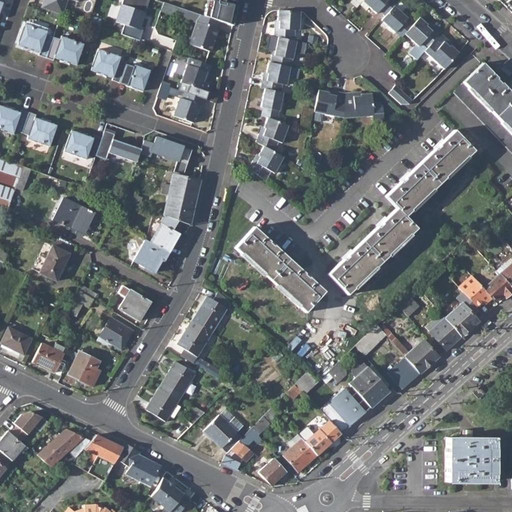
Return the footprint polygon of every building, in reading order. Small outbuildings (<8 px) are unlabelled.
[(44,0),(42,7),(62,14),(66,0),(71,0),(78,2),(78,0),(44,0)] [(148,0),(122,0),(116,21),(125,24),(121,33),(139,39),(143,30),(139,29),(148,0)] [(207,0),(204,17),(219,22),(233,26),(235,16),(231,15),(233,6),(224,4),(224,0),(227,0),(237,2),(237,0),(207,0)] [(352,0),(350,2),(357,8),(360,4),(363,0),(352,0)] [(371,6),(364,0),(363,0),(360,4),(366,10),(369,8),(371,6)] [(364,0),(371,6),(369,8),(376,14),(378,12),(383,18),(394,5),(397,3),(399,0),(364,0)] [(407,7),(399,0),(397,3),(394,5),(402,12),(407,7)] [(511,0),(494,0),(511,15),(511,0)] [(189,46),(210,53),(214,44),(212,43),(214,39),(215,39),(218,31),(216,30),(219,22),(204,17),(164,3),(161,12),(175,17),(176,15),(197,23),(189,46)] [(402,12),(394,5),(383,18),(379,22),(386,28),(384,31),(391,38),(393,35),(399,41),(405,33),(412,26),(406,20),(408,18),(402,12)] [(295,12),(278,11),(276,29),(274,29),(273,37),(277,37),(294,41),(294,30),(297,30),(298,21),(295,20),(295,12)] [(419,45),(425,51),(440,34),(434,28),(432,30),(419,18),(412,26),(405,33),(412,39),(410,41),(417,48),(419,45)] [(17,45),(40,54),(39,56),(46,58),(53,38),(46,35),(47,32),(24,24),(17,45)] [(439,64),(445,69),(458,54),(444,42),(446,40),(440,34),(425,51),(423,53),(437,66),(439,64)] [(53,38),(46,58),(53,61),(54,58),(76,65),(83,44),(60,36),(59,40),(53,38)] [(294,41),(277,37),(274,55),(271,55),(269,63),(288,67),(291,67),(294,50),(292,50),(294,41)] [(120,57),(97,50),(90,70),(112,78),(111,80),(119,83),(125,65),(126,63),(119,60),(120,57)] [(201,90),(205,78),(208,78),(212,66),(189,59),(181,83),(201,90)] [(269,63),(268,62),(264,80),(261,79),(259,88),(264,88),(282,92),(284,85),(287,85),(289,76),(297,78),(299,69),(291,67),(288,67),(269,63)] [(119,83),(142,91),(150,68),(142,65),(141,67),(133,64),(132,67),(125,65),(119,83)] [(453,93),(511,155),(511,96),(482,65),(453,93)] [(511,74),(503,66),(499,70),(508,78),(509,76),(511,74)] [(184,93),(161,85),(157,97),(166,101),(168,94),(180,98),(182,99),(184,93)] [(388,93),(401,105),(407,105),(412,102),(394,86),(388,93)] [(266,118),(279,123),(284,102),(281,102),(283,93),(282,92),(264,88),(259,107),(262,108),(261,116),(266,118)] [(323,112),(342,116),(344,92),(336,90),(335,92),(319,89),(315,108),(324,109),(323,112)] [(344,92),(342,116),(364,115),(364,112),(373,112),(373,124),(382,122),(381,104),(378,101),(372,101),(371,92),(354,94),(354,91),(344,92)] [(180,98),(174,116),(193,123),(198,110),(200,110),(204,100),(184,93),(182,99),(180,98)] [(0,130),(13,135),(14,132),(22,134),(28,113),(21,111),(20,114),(0,106),(0,130)] [(27,140),(49,148),(56,126),(34,118),(35,116),(28,113),(22,134),(27,137),(27,140)] [(261,146),(277,155),(281,143),(284,144),(287,135),(285,134),(288,126),(279,123),(266,118),(260,135),(257,134),(255,142),(261,146)] [(63,153),(86,161),(87,157),(94,160),(95,157),(101,139),(94,136),(93,139),(71,132),(63,153)] [(114,135),(104,132),(101,139),(95,157),(105,161),(108,154),(136,163),(141,150),(112,141),(114,135)] [(191,150),(155,136),(149,151),(177,161),(173,175),(182,178),(191,150)] [(324,280),(344,300),(350,294),(349,293),(371,272),(372,273),(385,261),(384,260),(405,239),(406,240),(412,235),(401,222),(407,217),(406,216),(428,195),(429,196),(442,184),(441,182),(462,162),(463,163),(470,157),(451,137),(436,151),(436,152),(432,156),(431,155),(401,184),(402,185),(398,189),(397,188),(382,202),(393,215),(378,229),(379,230),(375,234),(374,233),(344,262),(345,262),(340,266),(324,280)] [(277,155),(261,146),(252,161),(250,161),(247,167),(264,180),(270,171),(272,172),(276,165),(274,164),(279,155),(277,155)] [(0,182),(8,186),(15,165),(0,159),(0,182)] [(173,175),(163,215),(189,224),(199,182),(182,178),(173,175)] [(0,211),(7,214),(7,213),(15,191),(0,185),(0,211)] [(141,199),(125,194),(122,201),(139,207),(141,199)] [(61,223),(83,234),(94,213),(62,198),(51,220),(61,225),(61,223)] [(479,226),(483,231),(489,226),(485,221),(479,226)] [(157,222),(147,242),(168,253),(178,233),(157,222)] [(295,311),(301,317),(320,297),(305,282),(304,283),(300,279),(301,278),(271,249),(270,250),(267,246),(252,231),(233,250),(239,257),(240,256),(261,277),(261,278),(273,290),(274,289),(296,310),(295,311)] [(133,262),(155,273),(161,261),(163,262),(168,253),(147,242),(145,240),(133,262)] [(38,275),(56,283),(69,256),(52,248),(45,261),(39,274),(38,275)] [(448,256),(438,266),(441,270),(452,260),(448,256)] [(38,258),(32,271),(39,274),(45,261),(38,258)] [(511,263),(499,275),(511,288),(511,263)] [(491,297),(495,302),(502,295),(505,297),(511,290),(511,288),(499,275),(483,289),(491,297)] [(464,294),(475,306),(482,301),(484,303),(491,297),(483,289),(471,276),(458,287),(462,293),(464,294)] [(118,309),(138,321),(149,303),(129,291),(128,292),(120,287),(116,294),(124,299),(118,309)] [(397,305),(408,318),(419,307),(412,299),(420,291),(416,287),(409,294),(397,305)] [(94,300),(79,291),(75,300),(69,313),(76,317),(83,305),(89,309),(94,300)] [(206,299),(191,322),(211,334),(226,312),(224,311),(228,303),(217,293),(211,303),(206,299)] [(475,306),(464,294),(462,293),(456,298),(460,303),(444,318),(461,337),(478,321),(472,315),(478,310),(475,306)] [(426,327),(430,331),(444,318),(440,314),(426,327)] [(99,337),(121,350),(132,331),(111,318),(99,337)] [(461,337),(444,318),(430,331),(429,331),(446,350),(461,337)] [(183,351),(195,359),(211,334),(191,322),(176,347),(183,351)] [(0,343),(0,344),(23,356),(30,340),(20,335),(22,331),(10,324),(7,329),(0,343)] [(370,331),(380,341),(385,335),(376,325),(370,331)] [(365,336),(375,346),(380,341),(370,331),(365,336)] [(360,341),(369,351),(375,346),(365,336),(360,341)] [(405,357),(419,374),(438,357),(423,340),(408,354),(394,338),(391,341),(405,357)] [(354,346),(364,356),(369,351),(360,341),(354,346)] [(32,363),(53,374),(62,356),(61,355),(65,349),(55,344),(52,351),(40,345),(32,363)] [(179,358),(192,365),(195,359),(183,351),(179,358)] [(67,375),(92,387),(99,372),(96,370),(99,362),(78,352),(67,375)] [(399,363),(413,379),(419,374),(405,357),(399,363)] [(220,375),(195,359),(192,365),(208,376),(216,381),(220,375)] [(348,383),(369,407),(388,390),(362,362),(360,365),(356,364),(351,370),(351,374),(354,377),(348,383)] [(175,363),(160,387),(179,399),(194,376),(175,363)] [(327,372),(339,385),(346,377),(347,374),(337,363),(327,372)] [(393,368),(407,384),(413,379),(399,363),(393,368)] [(387,373),(402,389),(407,384),(393,368),(387,373)] [(321,379),(326,384),(331,379),(326,374),(321,379)] [(300,391),(305,394),(311,388),(301,378),(293,386),(300,391)] [(292,399),(300,391),(293,386),(286,394),(292,399)] [(164,423),(179,399),(160,387),(145,411),(164,423)] [(473,393),(480,400),(486,394),(479,387),(473,393)] [(342,389),(319,410),(324,416),(340,433),(342,432),(364,412),(342,389)] [(251,429),(257,435),(278,414),(272,407),(251,429)] [(224,409),(218,416),(236,433),(242,426),(224,409)] [(185,421),(191,427),(203,415),(196,410),(185,421)] [(10,434),(20,442),(41,417),(30,412),(20,415),(13,424),(16,426),(10,434)] [(242,439),(236,433),(218,416),(203,432),(226,454),(230,450),(242,439)] [(300,439),(304,443),(316,456),(337,437),(325,424),(314,434),(306,426),(297,434),(300,439)] [(242,439),(230,450),(244,464),(253,455),(246,447),(258,436),(257,435),(251,429),(242,439)] [(83,449),(90,441),(66,430),(36,457),(50,468),(75,444),(81,451),(83,449)] [(445,438),(445,483),(490,483),(490,438),(472,438),(472,430),(463,430),(462,438),(445,438)] [(0,439),(0,451),(11,461),(24,446),(20,442),(10,434),(7,431),(0,439)] [(90,441),(83,449),(88,451),(98,456),(88,473),(104,481),(116,459),(122,448),(95,435),(90,441)] [(282,455),(298,472),(316,456),(304,443),(300,439),(282,455)] [(122,448),(116,459),(131,469),(127,475),(149,486),(160,467),(138,456),(140,452),(125,443),(122,448)] [(76,466),(88,451),(83,449),(81,451),(71,463),(76,466)] [(221,464),(237,471),(240,464),(224,456),(221,464)] [(259,473),(271,485),(285,472),(274,459),(259,473)] [(169,483),(162,478),(156,490),(150,497),(164,507),(160,511),(179,511),(190,500),(172,486),(171,487),(168,484),(169,483)] [(190,511),(196,506),(197,505),(190,500),(179,511),(190,511)]
